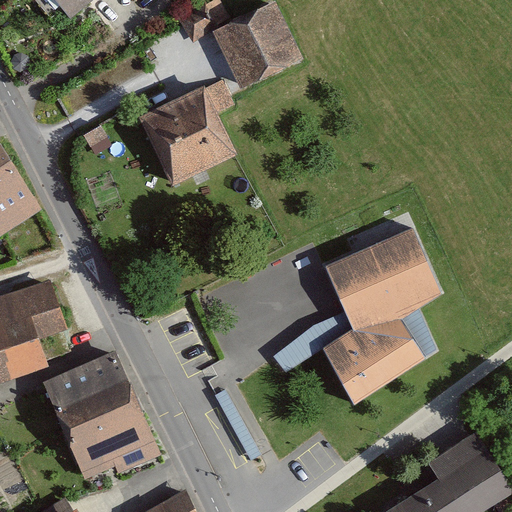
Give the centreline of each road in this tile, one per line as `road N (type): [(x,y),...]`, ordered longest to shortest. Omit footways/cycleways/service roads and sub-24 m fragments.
road 1 (unclassified): [(0,84),(218,511)]
road 2 (residential): [(300,511),(511,353)]
